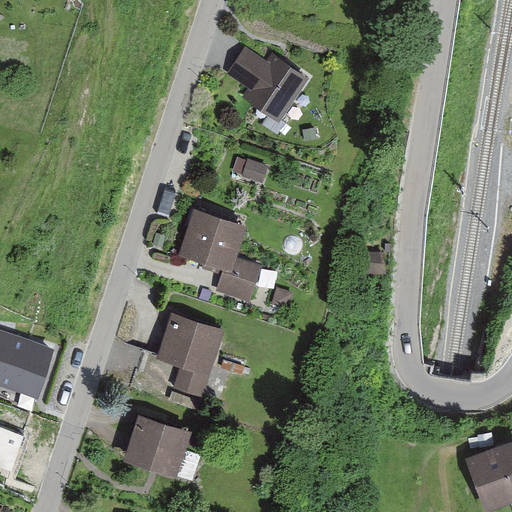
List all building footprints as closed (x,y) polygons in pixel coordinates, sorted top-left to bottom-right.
[(294,76),(265,55),(258,64),(235,48),(219,70),(246,89),(234,105),(260,123),(294,76)] [(240,151),(237,162),(267,172),(271,161),(240,151)] [(256,266),(227,257),(236,229),(193,215),(181,251),(202,258),(199,266),(222,273),(217,289),(246,298),(252,281),(251,281),(256,266)] [(359,254),(360,272),(380,270),(378,252),(359,254)] [(173,385),(195,392),(202,369),(214,333),(170,319),(159,355),(174,360),(181,362),(175,380),(173,385)] [(0,379),(45,391),(55,355),(7,342),(0,365),(0,379)] [(0,460),(17,467),(30,430),(0,419),(0,460)] [(156,466),(169,470),(181,434),(138,420),(126,456),(149,463),(147,468),(155,470),(156,466)] [(511,442),(467,459),(484,504),(511,493),(511,442)]
